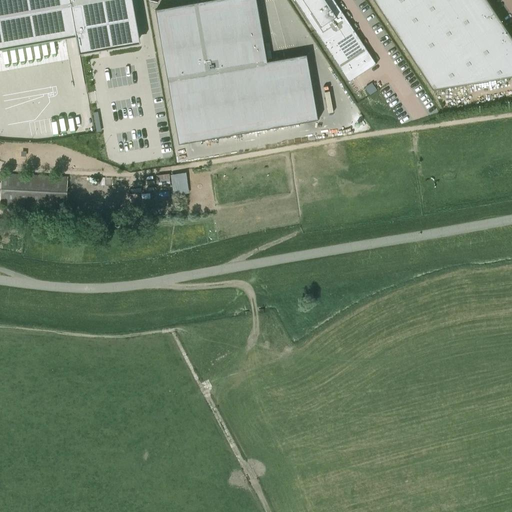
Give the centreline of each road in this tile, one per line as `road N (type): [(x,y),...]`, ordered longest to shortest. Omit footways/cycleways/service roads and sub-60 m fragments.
road 1 (unclassified): [(511,221),(142,284),(0,281)]
road 2 (track): [(0,169),(126,175),(511,114)]
